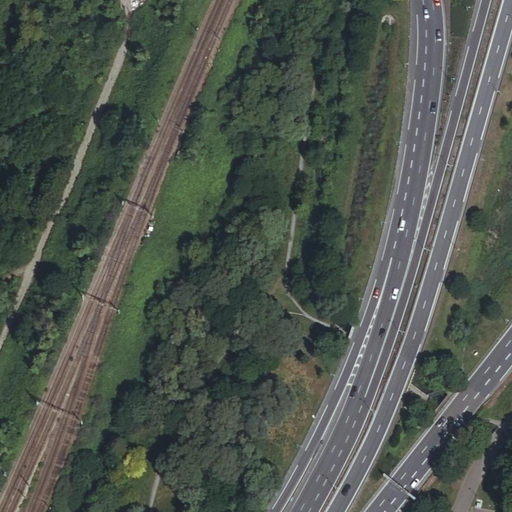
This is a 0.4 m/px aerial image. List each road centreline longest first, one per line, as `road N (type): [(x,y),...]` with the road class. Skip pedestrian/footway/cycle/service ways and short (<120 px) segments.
road 1 (trunk): [(337,511),(411,348),(511,2)]
road 2 (trunk): [(486,0),(397,321),(362,393)]
road 3 (residential): [(121,0),(120,40),(100,105),(0,333)]
road 4 (trunk): [(408,215),(357,351),(273,511)]
road 5 (trunk): [(433,0),(431,99),(408,215)]
road 6 (trunk): [(383,511),(511,348)]
road 7 (trunk): [(408,215),(362,393)]
road 8 (trunk): [(362,393),(304,511)]
